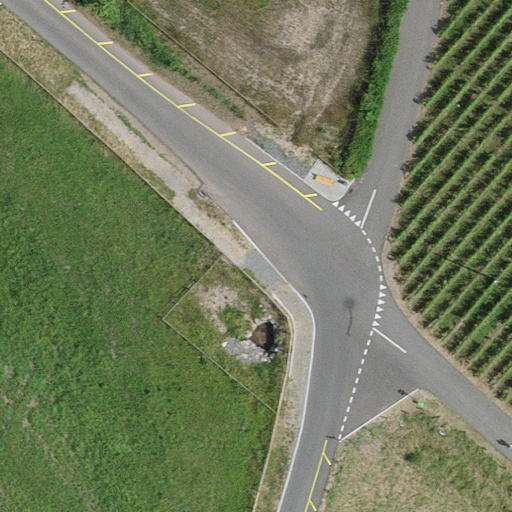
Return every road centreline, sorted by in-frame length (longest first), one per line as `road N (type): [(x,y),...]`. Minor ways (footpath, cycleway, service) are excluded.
road 1 (residential): [(17,0),(189,143),(341,303)]
road 2 (residential): [(341,303),(424,0)]
road 3 (unclassified): [(341,303),(511,449)]
road 4 (residential): [(341,303),(294,511)]
